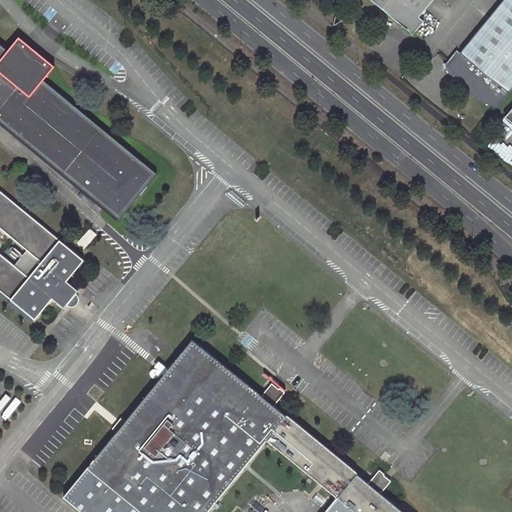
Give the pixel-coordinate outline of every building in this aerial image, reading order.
[(374,0),(414,32),(425,18),(421,14),(432,0),(374,0)] [(444,65),(464,90),(496,108),(511,87),(511,0),(502,0),(460,52),(456,49),(444,65)] [(8,50),(0,43),(0,119),(107,207),(119,217),(156,172),(44,80),(56,66),(44,55),(29,44),(19,36),(8,50)] [(85,260),(0,190),(0,226),(14,238),(43,262),(30,277),(2,254),(0,252),(0,289),(36,319),(54,298),(65,308),(69,303),(74,306),(78,304),(79,299),(76,294),(80,290),(68,281),(85,260)] [(207,511),(268,439),(320,482),(324,485),(338,496),(326,510),(324,511),(404,511),(398,507),(380,492),(385,486),(379,481),(374,477),(369,483),(357,473),(358,472),(288,414),(286,415),(274,405),(279,400),(274,395),(268,390),(263,396),(258,392),(193,339),(168,369),(164,374),(123,424),(119,430),(64,496),(83,511),(207,511)]
